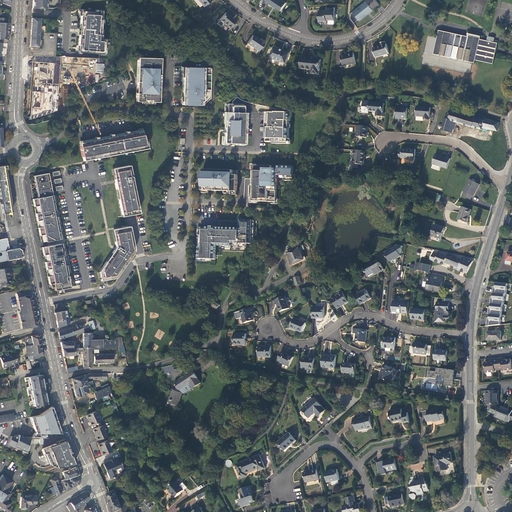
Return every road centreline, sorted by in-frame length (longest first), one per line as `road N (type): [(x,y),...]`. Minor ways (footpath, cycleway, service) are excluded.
road 1 (residential): [(36,144),(74,114),(101,105),(187,116),(185,254)]
road 2 (residential): [(58,380),(161,363),(219,340),(233,293)]
road 3 (residential): [(472,336),(510,181)]
road 4 (residential): [(470,506),(472,355)]
road 5 (residential): [(472,336),(402,330),(352,315),(332,331)]
road 6 (secondary): [(42,303),(18,180),(23,162)]
road 7 (residential): [(510,181),(457,142),(383,140)]
road 8 (residential): [(89,294),(68,182),(91,177)]
road 9 (secondary): [(21,137),(14,114),(20,9)]
